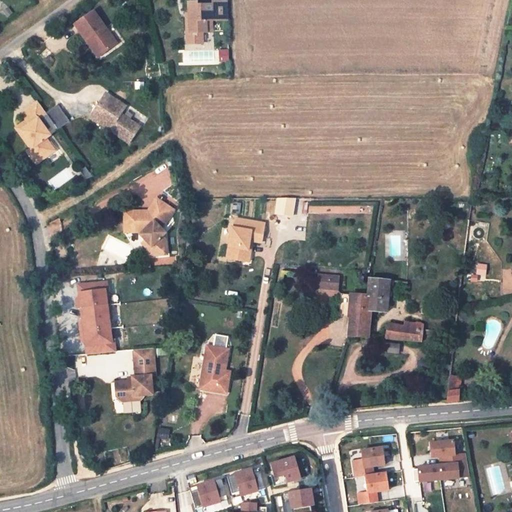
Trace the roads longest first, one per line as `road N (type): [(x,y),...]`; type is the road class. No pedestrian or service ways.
road 1 (unclassified): [(0,169),(34,220),(66,496)]
road 2 (unclassified): [(66,496),(322,424)]
road 3 (unclassified): [(322,424),(511,406)]
